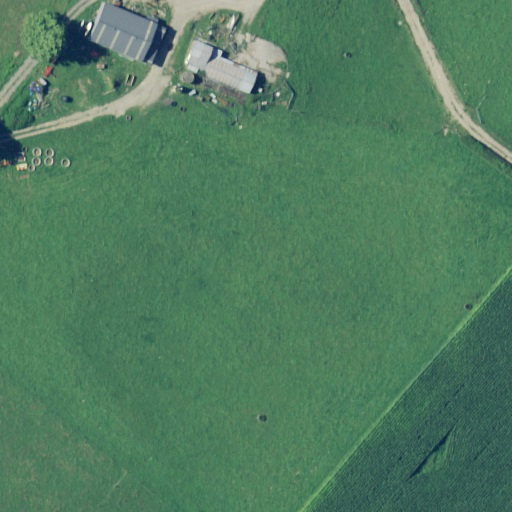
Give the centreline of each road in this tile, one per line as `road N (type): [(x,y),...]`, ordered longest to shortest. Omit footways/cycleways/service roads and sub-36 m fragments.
road 1 (track): [(511,179),(453,139),(396,0)]
road 2 (track): [(0,93),(80,0)]
